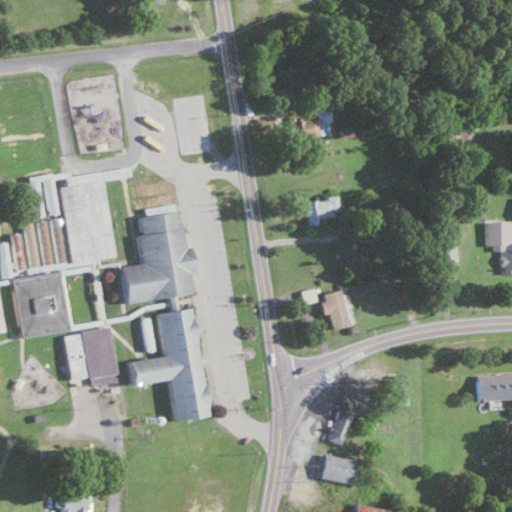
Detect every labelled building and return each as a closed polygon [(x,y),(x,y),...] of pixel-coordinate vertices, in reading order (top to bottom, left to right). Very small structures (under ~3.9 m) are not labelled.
[(276,65),(287,66),(287,47),(276,46),(276,65)] [(326,133),(324,121),(328,120),(326,107),(312,109),(313,116),(290,120),(292,138),(326,133)] [(339,137),(349,135),(348,127),(337,128),(339,137)] [(110,256),(99,170),(62,175),(63,184),(56,185),(65,261),(110,256)] [(41,178),(44,213),(53,212),(50,177),(41,178)] [(34,180),(25,181),(31,216),(39,214),(34,180)] [(121,302),(164,297),(166,310),(173,309),(171,294),(189,292),(186,271),(190,271),(187,246),(178,247),(172,194),(133,198),(134,213),(132,213),(138,263),(116,266),(121,302)] [(314,217),(334,215),(332,196),(302,200),(304,225),(315,223),(314,217)] [(48,230),(53,263),(40,264),(40,268),(62,265),(55,217),(48,218),(50,230),(48,230)] [(47,262),(43,219),(34,220),(38,263),(47,262)] [(482,220),(482,247),(498,247),(498,272),(511,272),(511,241),(507,242),(507,220),(482,220)] [(21,222),(24,266),(33,265),(30,221),(21,222)] [(0,240),(0,274),(21,272),(16,232),(4,233),(5,240),(0,240)] [(451,261),(450,236),(430,237),(431,262),(451,261)] [(16,337),(65,330),(57,270),(8,277),(16,337)] [(300,303),(313,300),(310,287),(297,290),(300,303)] [(337,288),(319,292),(320,301),(316,302),(319,315),(324,313),(327,328),(345,324),(337,288)] [(204,416),(188,307),(153,312),(159,355),(124,360),(128,384),(164,379),(170,421),(204,416)] [(59,333),(66,379),(85,376),(87,384),(113,381),(105,326),(59,333)] [(511,372),(473,373),(473,399),(511,398),(511,372)] [(388,378),(389,405),(404,404),(403,377),(388,378)] [(355,400),(342,394),(322,438),(335,443),(355,400)] [(312,477),(350,483),(353,458),(316,453),(312,477)] [(511,482),(501,481),(500,492),(511,493),(511,482)] [(83,493),(52,493),(52,506),(58,507),(58,511),(67,511),(87,511),(87,500),(83,500),(83,493)]
